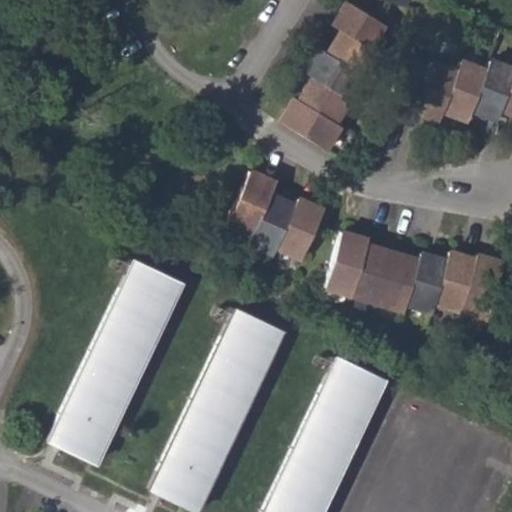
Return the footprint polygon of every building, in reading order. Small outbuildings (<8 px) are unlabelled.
[(286,117),(330,144),(345,120),(340,118),(354,94),(369,71),(382,47),(374,42),(388,19),(356,0),(350,0),(338,21),(346,26),(332,49),(324,44),(310,67),(318,73),(304,95),(301,93),(286,117)] [(511,104),(511,64),(493,57),(489,66),(464,57),(461,66),(436,56),(432,66),(407,56),(388,105),(414,115),(418,105),(443,115),(446,106),(472,115),(475,106),(500,116),(505,102),(511,104)] [(281,177),(256,165),(233,217),(257,228),(255,235),(280,246),(282,240),(308,251),(328,204),(304,192),(301,199),(276,188),(281,177)] [(346,224),(330,279),(357,287),(383,294),(409,302),(411,295),(436,302),(439,294),(464,301),(491,309),(508,254),(481,247),(480,251),(453,243),(451,253),(425,245),(423,252),(397,244),(371,236),(373,232),(346,224)] [(46,441),(95,465),(181,285),(133,262),(46,441)] [(147,489),(193,511),(194,511),(281,333),(233,310),(147,489)] [(260,511),(320,511),(383,381),(335,358),(260,511)]
